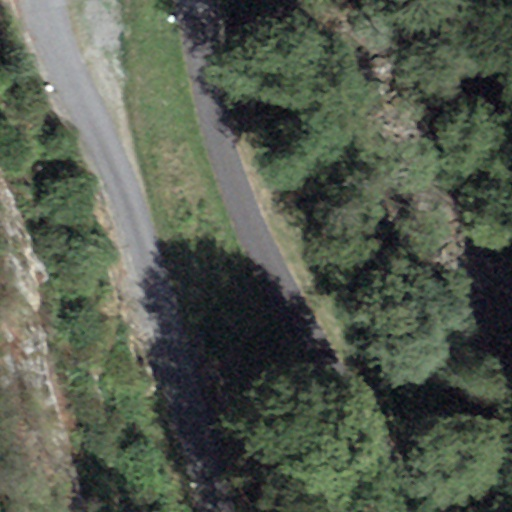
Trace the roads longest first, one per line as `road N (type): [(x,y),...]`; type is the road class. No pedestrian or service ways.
road 1 (unclassified): [(192,0),(214,121),(255,229),(306,328),(425,511)]
road 2 (unclassified): [(219,511),(148,267),(40,0)]
